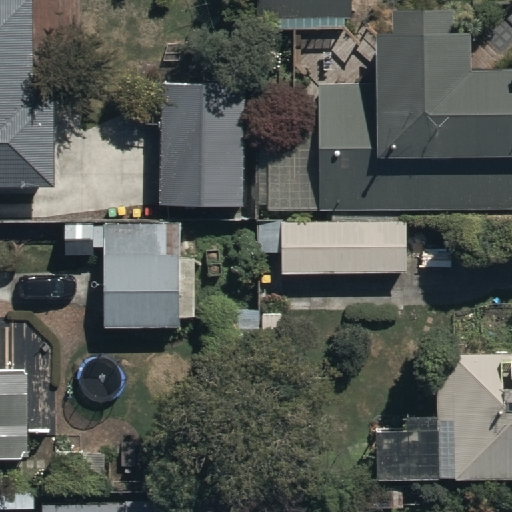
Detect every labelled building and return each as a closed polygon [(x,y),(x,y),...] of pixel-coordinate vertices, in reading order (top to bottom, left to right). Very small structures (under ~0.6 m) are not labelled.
[(0,0),(0,172),(52,172),(52,86),(33,86),(32,0),(0,0)] [(348,0),(255,0),(255,14),(349,14),(348,0)] [(370,75),(317,74),(316,198),(511,200),(511,46),(470,46),(470,10),(453,10),(453,0),(390,0),(391,14),(371,14),(370,75)] [(245,72),(161,71),(160,199),(245,200),(245,72)] [(405,213),(277,213),(277,265),(320,265),(320,305),(405,305),(405,213)] [(196,245),(104,244),(104,317),(182,317),(182,311),(196,311),(196,245)] [(511,465),(511,334),(507,334),(507,338),(433,338),(434,410),(368,411),(368,466),(511,465)] [(0,448),(33,449),(33,357),(0,356),(0,448)] [(40,495),(40,511),(181,511),(181,496),(40,495)]
